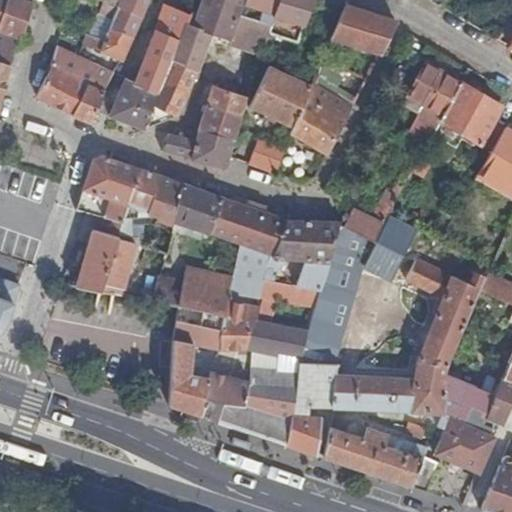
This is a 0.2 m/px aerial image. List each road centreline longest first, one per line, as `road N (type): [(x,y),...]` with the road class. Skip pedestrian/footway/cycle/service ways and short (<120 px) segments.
road 1 (primary): [(367,511),(3,387)]
road 2 (residential): [(86,136),(3,387)]
road 3 (primary): [(0,435),(236,511)]
road 4 (residential): [(308,208),(86,136)]
road 5 (residential): [(49,0),(19,110),(86,136)]
road 6 (residential): [(373,0),(511,75)]
road 7 (unknown): [(86,136),(161,0)]
